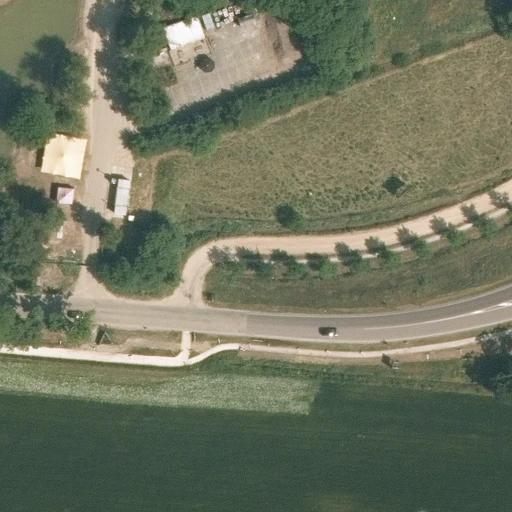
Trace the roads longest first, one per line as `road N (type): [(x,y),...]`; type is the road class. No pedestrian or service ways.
road 1 (tertiary): [(0,304),(342,330),(474,314)]
road 2 (track): [(511,192),(446,223),(383,240),(210,253),(193,260),(176,320)]
